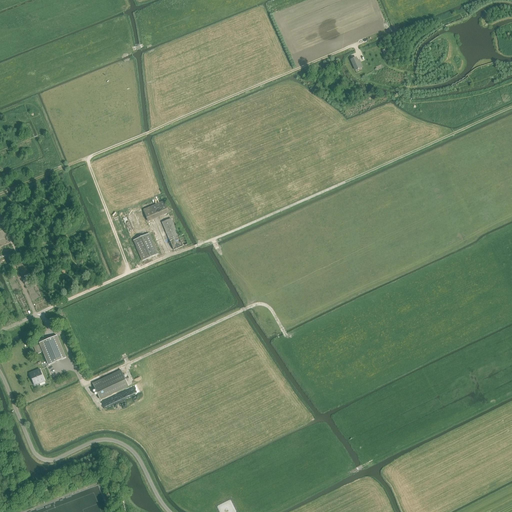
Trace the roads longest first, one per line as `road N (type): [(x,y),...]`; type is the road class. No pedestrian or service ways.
road 1 (track): [(0,194),(390,29)]
road 2 (unclassified): [(169,511),(127,445),(100,440),(57,461),(36,455),(0,373)]
road 3 (track): [(286,336),(269,308),(255,305),(129,363)]
road 4 (track): [(129,272),(86,158)]
